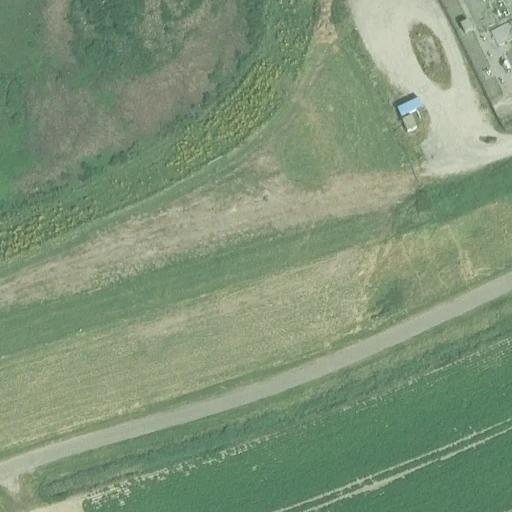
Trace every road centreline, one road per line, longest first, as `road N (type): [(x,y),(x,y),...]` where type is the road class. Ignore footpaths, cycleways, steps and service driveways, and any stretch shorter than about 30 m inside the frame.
road 1 (unclassified): [(511,281),(326,366),(0,472)]
road 2 (unclassified): [(511,146),(468,159),(405,0)]
